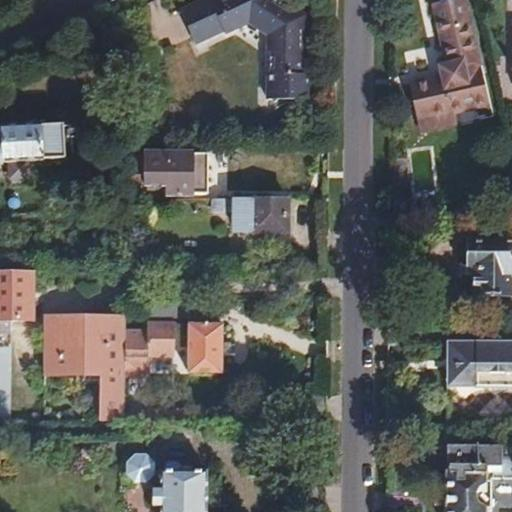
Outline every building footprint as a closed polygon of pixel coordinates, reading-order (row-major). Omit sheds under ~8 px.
[(220,26),(225,35),(243,27),(267,40),(267,58),(262,58),(261,80),(267,80),(267,105),(270,106),(279,113),(291,102),(309,102),(309,75),(301,75),(301,55),(305,55),(305,15),(287,5),(284,10),(266,0),(218,0),(211,3),(210,0),(179,14),(190,40),(220,26)] [(266,0),(284,10),(287,5),(278,0),(266,0)] [(408,84),(417,122),(451,115),(484,107),(462,0),(433,6),(444,66),(437,67),(439,77),(408,84)] [(194,49),(225,35),(220,26),(190,40),(194,49)] [(451,115),(417,122),(419,133),(453,126),(451,115)] [(61,118),(0,126),(0,159),(4,159),(6,176),(25,173),(23,157),(66,151),(61,118)] [(431,146),(407,150),(414,194),(438,190),(431,146)] [(188,155),(187,149),(170,148),(170,154),(151,154),(151,177),(164,177),(164,184),(203,184),(204,155),(188,155)] [(127,180),(126,197),(149,197),(149,192),(142,192),(142,180),(127,180)] [(238,198),(217,198),(216,216),(238,217),(238,198)] [(301,237),(301,199),(246,198),(245,224),(260,224),(260,237),(301,237)] [(440,236),(440,262),(446,262),(445,299),(507,300),(507,262),(511,261),(511,230),(503,230),(502,237),(440,236)] [(92,274),(110,274),(110,239),(93,239),(92,274)] [(0,424),(8,425),(9,319),(31,319),(31,273),(0,271),(0,424)] [(185,324),(186,297),(168,296),(145,301),(145,326),(140,326),(122,326),(121,351),(121,381),(143,382),(144,360),(170,361),(171,350),(174,351),(185,351),(184,379),(195,379),(218,379),(218,374),(219,331),(205,330),(185,330),(185,324)] [(106,318),(106,315),(43,314),(43,347),(92,348),(92,331),(106,318)] [(42,425),(120,425),(121,419),(121,381),(121,351),(122,326),(122,315),(106,315),(106,318),(92,331),(92,348),(43,347),(42,425)] [(483,342),(483,389),(511,389),(511,325),(490,326),(490,342),(483,342)] [(454,389),(483,389),(483,342),(447,342),(447,360),(454,360),(454,389)] [(298,419),(325,419),(325,400),(299,400),(298,419)] [(120,425),(217,426),(217,413),(142,413),(142,419),(121,419),(120,425)] [(161,472),(160,511),(204,511),(205,473),(211,473),(211,479),(273,481),(273,456),(258,455),(258,448),(227,447),(227,454),(217,454),(217,447),(162,446),(161,467),(166,468),(166,472),(161,472)] [(441,473),(440,511),(482,511),(482,473),(499,473),(499,447),(446,446),(446,473),(441,473)] [(146,484),(147,460),(121,460),(120,483),(146,484)]
